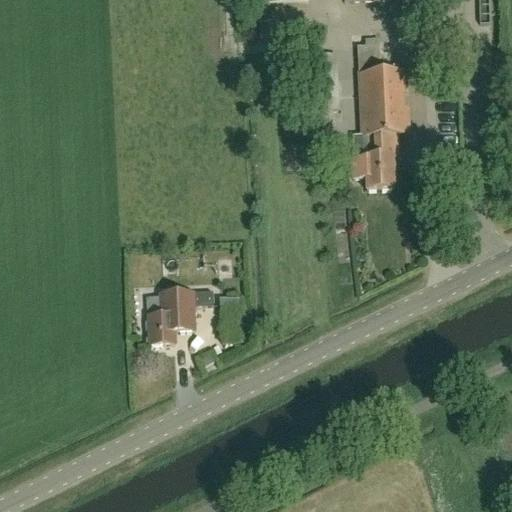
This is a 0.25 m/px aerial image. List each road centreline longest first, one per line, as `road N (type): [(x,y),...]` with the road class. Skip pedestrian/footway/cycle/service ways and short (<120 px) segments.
road 1 (unclassified): [(0,510),(511,258)]
road 2 (unclassified): [(211,511),(511,363)]
